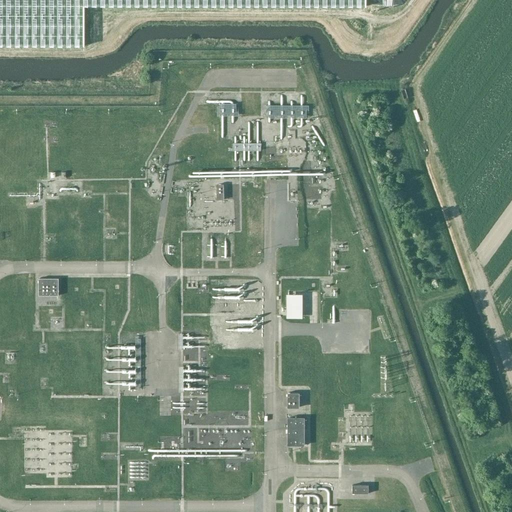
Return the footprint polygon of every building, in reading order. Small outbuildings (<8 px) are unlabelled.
[(0,0),(0,56),(36,56),(36,7),(311,7),(311,0),(0,0)] [(280,125),(296,125),(295,92),(275,92),(275,102),(263,102),(263,122),(273,122),(273,132),(281,131),(280,125)] [(244,122),(243,141),(252,141),(253,122),(244,122)] [(227,141),(227,160),(253,161),(253,142),(227,141)] [(59,296),(59,279),(39,278),(39,296),(59,296)] [(178,362),(194,361),(193,335),(177,336),(178,362)] [(288,393),(288,408),(299,408),(299,393),(288,393)] [(305,446),(304,418),(288,418),(288,446),(305,446)] [(181,441),(191,441),(190,427),(180,428),(181,441)] [(368,485),(352,485),(352,494),(368,494),(368,485)]
